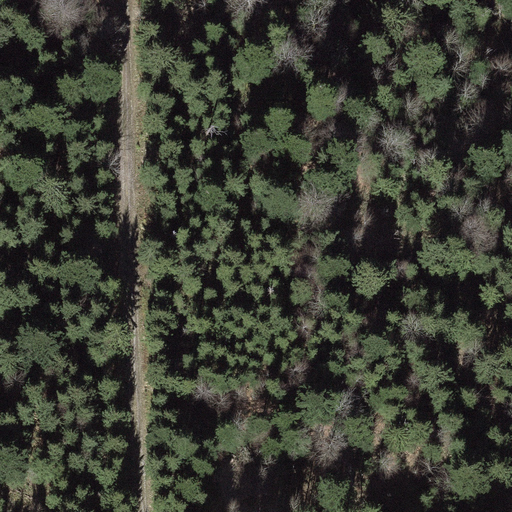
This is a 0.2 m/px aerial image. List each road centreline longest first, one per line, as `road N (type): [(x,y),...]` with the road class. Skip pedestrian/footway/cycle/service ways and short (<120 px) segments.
road 1 (track): [(147,511),(133,263),(136,22),(129,0)]
road 2 (track): [(261,0),(304,50),(475,178),(511,217)]
